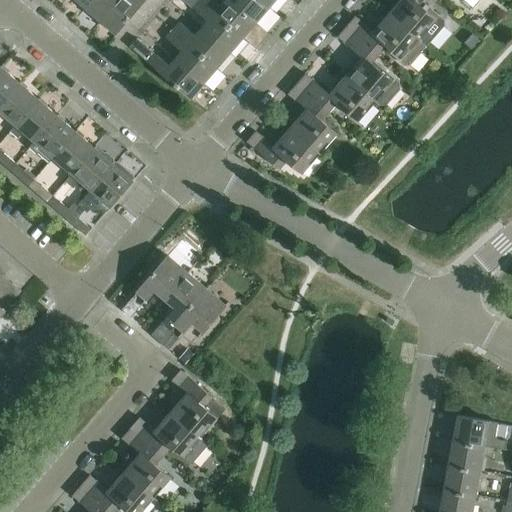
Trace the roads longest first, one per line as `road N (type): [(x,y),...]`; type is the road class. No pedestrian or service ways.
road 1 (residential): [(31,511),(153,363),(79,300)]
road 2 (residential): [(446,309),(195,170)]
road 3 (residential): [(195,170),(0,2)]
road 4 (residential): [(195,170),(341,0)]
road 5 (residential): [(403,511),(428,360),(446,309)]
road 6 (residential): [(79,300),(195,170)]
road 7 (residential): [(0,391),(79,300)]
